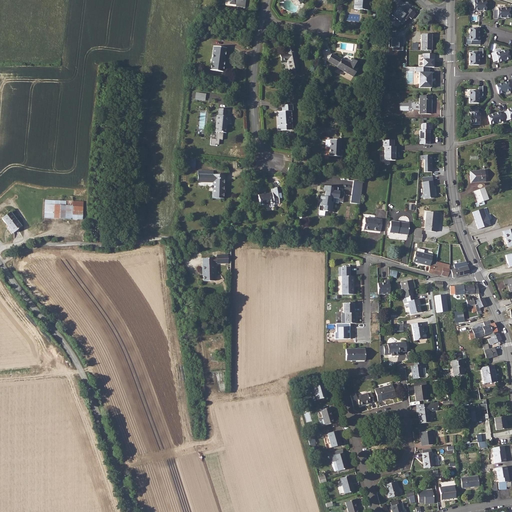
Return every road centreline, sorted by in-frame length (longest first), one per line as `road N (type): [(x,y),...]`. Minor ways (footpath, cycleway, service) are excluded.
road 1 (unclassified): [(130,511),(81,370),(0,263)]
road 2 (unclassified): [(0,263),(37,246),(168,237),(191,265)]
road 3 (secondary): [(450,76),(452,193),(478,276)]
road 4 (residential): [(478,276),(447,280),(364,258),(367,344)]
road 5 (residential): [(262,22),(253,102),(256,141),(270,162)]
road 6 (residential): [(366,478),(401,467),(409,447),(401,367)]
